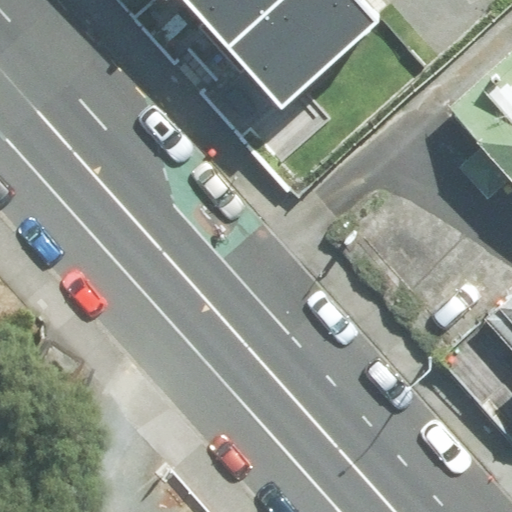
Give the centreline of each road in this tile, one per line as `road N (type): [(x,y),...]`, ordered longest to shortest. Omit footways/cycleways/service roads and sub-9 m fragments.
road 1 (secondary): [(384,511),(0,77)]
road 2 (unknown): [(199,302),(291,219)]
